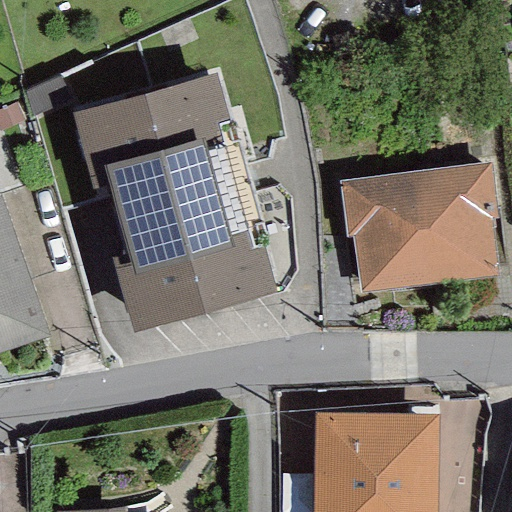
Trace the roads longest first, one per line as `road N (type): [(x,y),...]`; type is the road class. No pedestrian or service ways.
road 1 (unknown): [(246,368),(293,268),(298,206),(286,110),(257,0)]
road 2 (residential): [(511,355),(246,368)]
road 3 (residential): [(246,368),(0,413)]
road 4 (residential): [(246,368),(252,511)]
